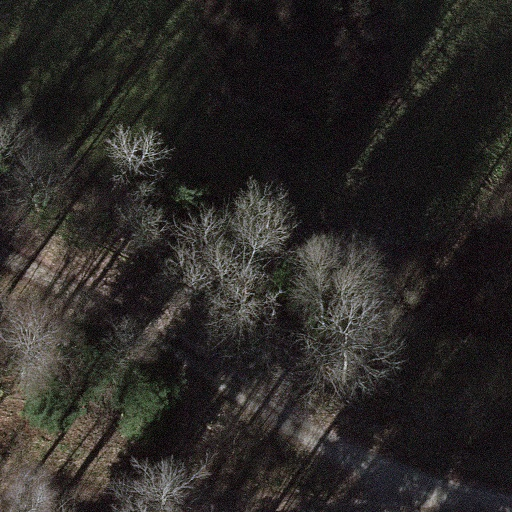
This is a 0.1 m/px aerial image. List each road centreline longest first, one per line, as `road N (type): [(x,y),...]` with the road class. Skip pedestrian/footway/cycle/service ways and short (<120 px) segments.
road 1 (track): [(0,251),(357,459),(434,488),(511,501)]
road 2 (track): [(511,503),(366,511),(0,477)]
